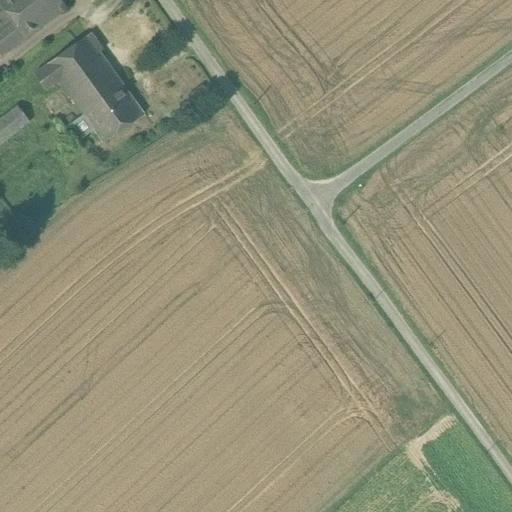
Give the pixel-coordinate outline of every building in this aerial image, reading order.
[(0,0),(0,50),(25,33),(1,0),(0,0)] [(60,0),(1,0),(25,33),(34,47),(74,19),(60,0)] [(92,30),(35,70),(47,86),(56,79),(60,85),(64,81),(84,109),(122,82),(98,50),(103,46),(92,30)] [(84,109),(69,120),(80,136),(95,125),(104,137),(142,110),(122,82),(84,109)] [(15,104),(0,114),(0,135),(25,119),(15,104)]
